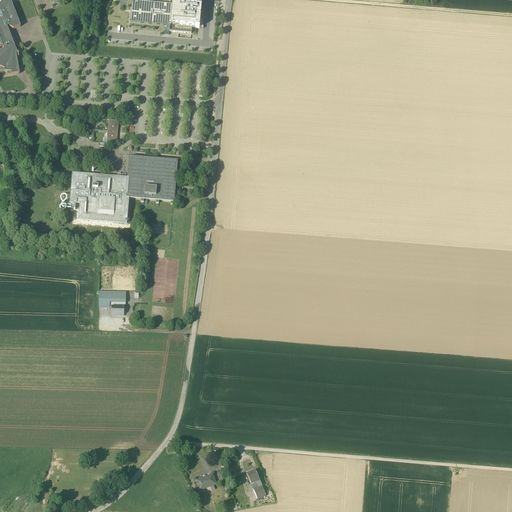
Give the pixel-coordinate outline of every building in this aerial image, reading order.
[(11,74),(11,76),(19,74),(16,56),(18,55),(14,47),(8,32),(7,28),(9,27),(9,28),(13,30),(20,27),(11,4),(20,0),(0,0),(0,11),(1,14),(0,13),(0,48),(3,48),(4,51),(0,52),(0,68),(5,70),(4,73),(11,74)] [(51,7),(52,9),(61,6),(58,0),(55,0),(57,5),(51,7)] [(200,20),(201,8),(194,7),(194,2),(172,0),(172,5),(170,26),(192,28),(199,29),(200,20)] [(130,23),(170,26),(172,5),(132,1),(130,23)] [(191,34),(192,28),(170,26),(169,32),(191,34)] [(108,144),(117,145),(118,133),(118,122),(109,121),(108,133),(107,144),(108,144)] [(171,205),(174,205),(174,201),(173,201),(176,165),(130,161),(129,182),(127,199),(129,199),(141,200),(141,203),(144,203),(144,200),(156,201),(156,204),(159,204),(159,201),(171,202),(171,205)] [(73,177),(71,203),(81,204),(81,212),(80,220),(125,224),(127,205),(126,205),(126,202),(129,202),(129,199),(127,199),(129,182),(121,181),(121,176),(120,175),(118,175),(117,175),(116,181),(115,181),(116,178),(112,178),(112,180),(73,177)] [(71,211),(81,212),(81,204),(71,203),(71,211)] [(111,316),(124,316),(124,307),(122,307),(122,304),(125,304),(126,293),(99,293),(99,309),(111,309),(111,316)] [(266,496),(262,487),(259,481),(255,471),(246,475),(251,485),(256,483),(259,488),(253,491),(257,500),(266,496)] [(196,482),(199,492),(203,490),(210,488),(213,486),(216,485),(213,475),(196,482)]
